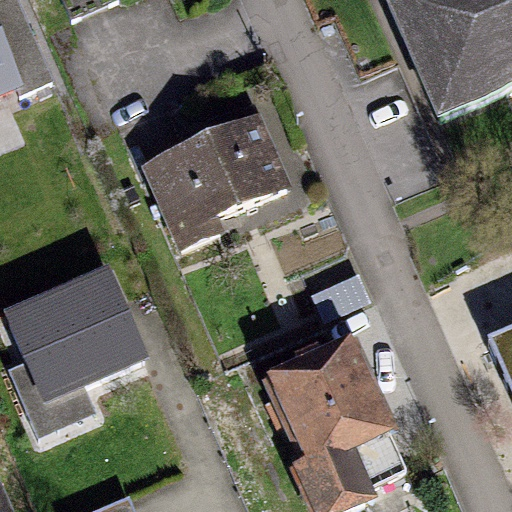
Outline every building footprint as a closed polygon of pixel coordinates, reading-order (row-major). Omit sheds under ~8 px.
[(511,0),(374,0),(434,132),(511,97),(511,0)] [(0,28),(0,92),(24,82),(0,28)] [(260,122),(126,178),(162,264),(296,209),(260,122)] [(109,263),(3,310),(26,362),(7,370),(37,438),(95,412),(84,386),(151,356),(109,263)] [(511,319),(444,345),(489,464),(511,455),(511,319)] [(341,362),(256,394),(294,493),(378,461),(341,362)] [(134,511),(128,497),(93,511),(134,511)]
